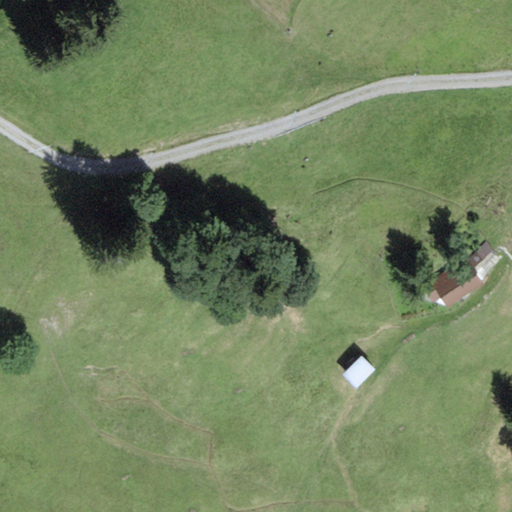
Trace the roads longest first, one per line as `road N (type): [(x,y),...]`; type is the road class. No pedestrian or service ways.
road 1 (track): [(0,124),(46,153),(109,167),(287,125),(401,83),(511,79)]
road 2 (track): [(511,259),(476,301),(405,338),(338,431)]
